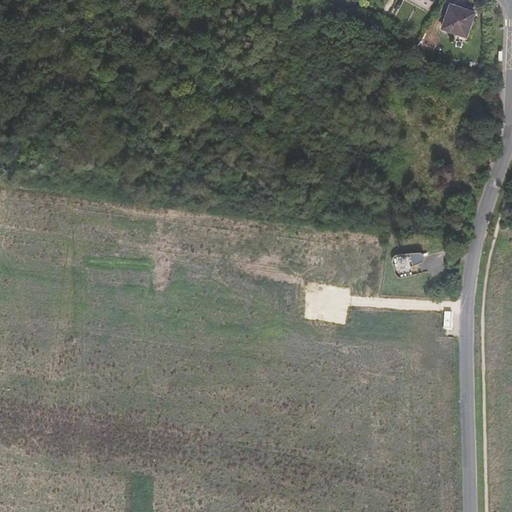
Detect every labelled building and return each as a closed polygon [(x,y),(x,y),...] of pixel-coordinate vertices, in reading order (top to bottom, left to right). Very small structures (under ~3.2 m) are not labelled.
[(437,0),(412,0),(432,9),(437,0)] [(469,34),(478,15),(456,4),(446,24),(460,31),(469,34)] [(386,31),(392,20),(381,14),(375,26),(386,31)] [(482,17),(478,15),(469,34),(460,31),(458,36),(471,43),(474,36),(473,36),(482,17)] [(386,31),(392,34),(398,23),(392,20),(386,31)] [(410,271),(420,265),(418,257),(405,257),(393,258),(390,263),(395,271),(410,271)] [(398,340),(352,339),(351,419),(396,419),(398,340)] [(434,446),(357,445),(357,478),(433,479),(434,446)]
